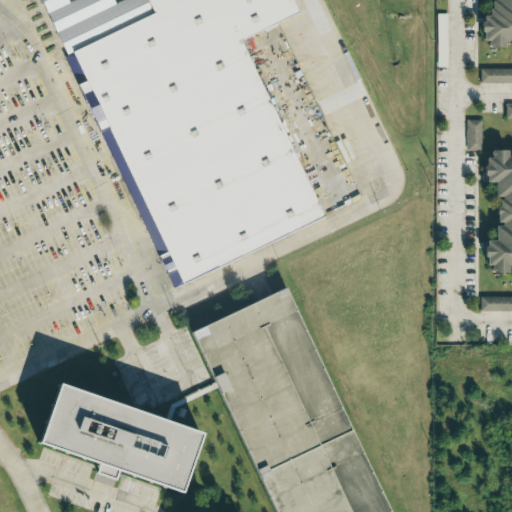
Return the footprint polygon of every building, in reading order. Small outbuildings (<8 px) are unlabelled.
[(172,287),(326,215),(243,39),(300,12),(294,0),(150,0),(156,12),(63,56),(172,287)] [(511,0),(473,0),(475,44),(511,45),(511,0)] [(511,83),(511,68),(478,68),(477,83),(511,83)] [(511,103),(503,103),(502,119),(511,119),(511,103)] [(464,151),(479,151),(479,120),(464,120),(464,151)] [(511,149),(474,148),(484,270),(511,271),(511,149)] [(276,511),(191,331),(261,298),(285,287),(391,511),(276,511)] [(511,296),(477,297),(478,312),(511,311),(511,296)] [(37,443),(58,383),(200,432),(180,492),(37,443)]
